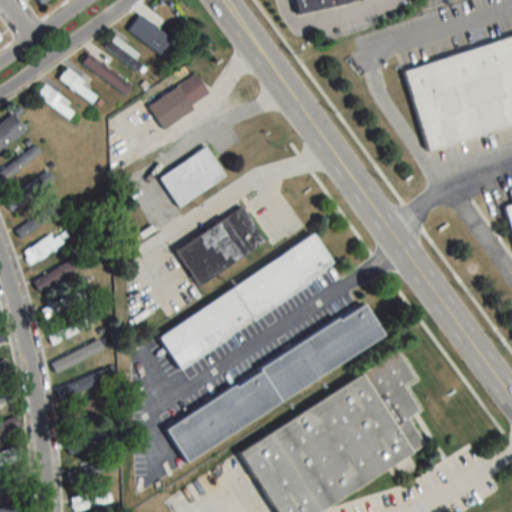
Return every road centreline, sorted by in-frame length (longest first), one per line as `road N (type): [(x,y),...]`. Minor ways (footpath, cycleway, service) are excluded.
road 1 (tertiary): [(511,401),(270,69)]
road 2 (residential): [(44,511),(34,392),(0,262)]
road 3 (residential): [(0,89),(119,0)]
